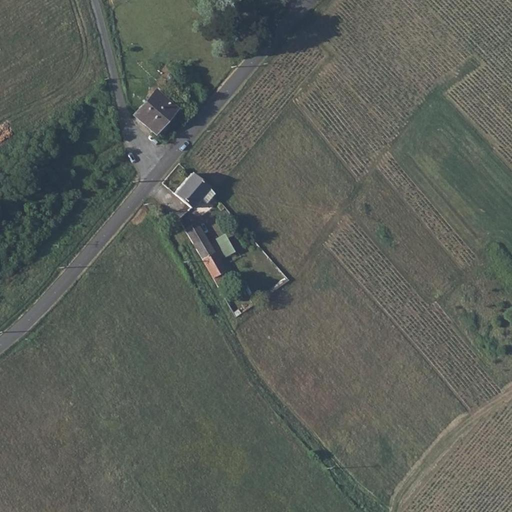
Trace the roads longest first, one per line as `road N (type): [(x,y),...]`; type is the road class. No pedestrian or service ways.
road 1 (tertiary): [(0,347),(157,173)]
road 2 (tertiary): [(157,173),(308,0)]
road 3 (unclassified): [(157,173),(119,106),(94,0)]
